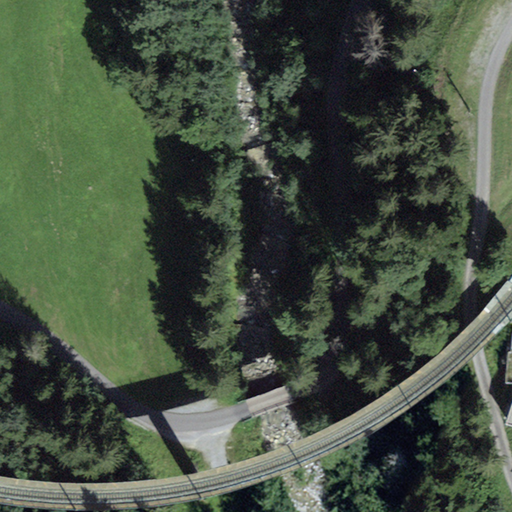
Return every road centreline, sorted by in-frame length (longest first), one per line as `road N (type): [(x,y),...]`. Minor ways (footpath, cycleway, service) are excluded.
road 1 (track): [(511,479),(469,301),(485,101),(492,64),(511,28)]
road 2 (residential): [(362,0),(335,92),(341,298),(334,346),(312,378),(249,409)]
road 3 (unclassified): [(249,409),(197,422),(145,414),(0,312)]
